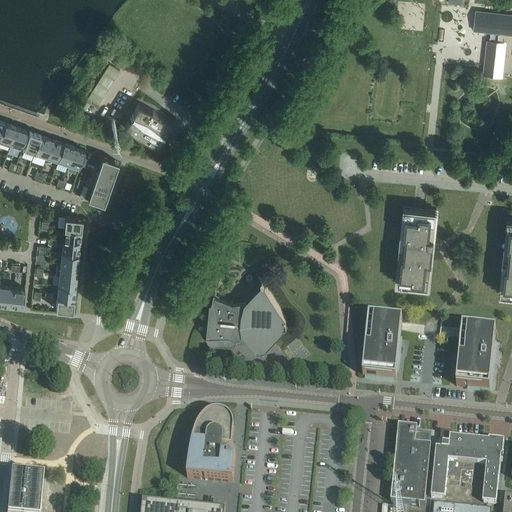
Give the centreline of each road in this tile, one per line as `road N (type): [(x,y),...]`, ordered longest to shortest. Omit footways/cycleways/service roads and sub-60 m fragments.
road 1 (residential): [(368,404),(198,389)]
road 2 (residential): [(345,175),(511,192)]
road 3 (residential): [(511,415),(368,404)]
road 4 (secondary): [(224,155),(295,33)]
